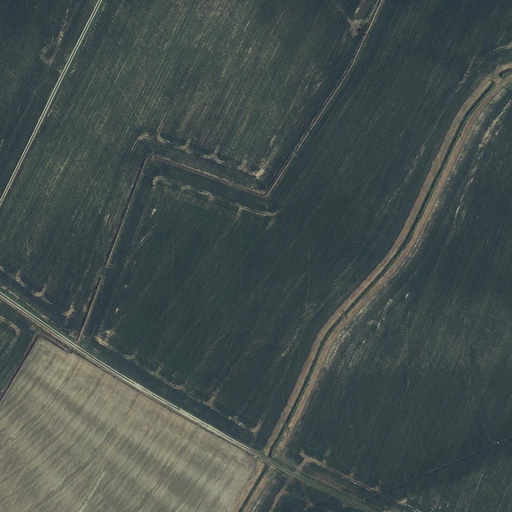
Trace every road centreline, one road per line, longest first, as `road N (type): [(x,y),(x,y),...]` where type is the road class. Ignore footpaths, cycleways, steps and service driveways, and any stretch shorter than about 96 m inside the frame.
road 1 (track): [(377,511),(108,366),(0,291)]
road 2 (track): [(0,203),(99,0)]
